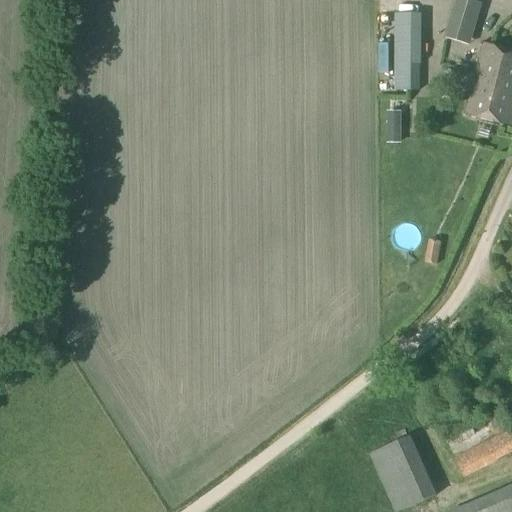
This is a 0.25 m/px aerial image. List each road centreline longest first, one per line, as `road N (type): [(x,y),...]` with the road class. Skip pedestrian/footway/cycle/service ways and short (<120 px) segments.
road 1 (track): [(191,511),(401,355),(468,280)]
road 2 (residential): [(511,310),(468,280),(511,179)]
